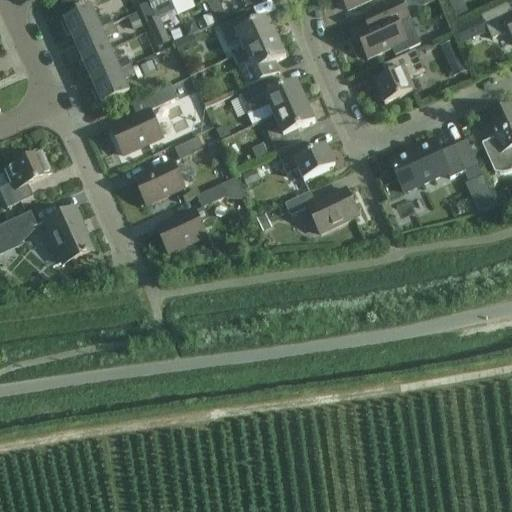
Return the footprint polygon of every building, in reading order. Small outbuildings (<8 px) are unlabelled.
[(213,16),(224,11),(218,0),(193,0),(197,8),(207,3),(213,16)] [(343,0),(349,13),(377,0),(343,0)] [(401,2),(372,15),(364,19),(369,30),(357,35),(369,61),(393,50),(396,58),(420,47),(409,21),(410,21),(401,2)] [(466,5),(453,11),(458,21),(471,14),(466,5)] [(492,41),(509,33),(511,39),(511,11),(509,6),(482,18),(492,41)] [(75,44),(113,27),(109,18),(98,23),(92,10),(61,24),(68,39),(72,37),(75,44)] [(224,11),(213,16),(218,26),(228,21),(224,11)] [(137,16),(129,20),(133,31),(142,27),(137,16)] [(240,42),(245,54),(277,40),(268,19),(250,27),(245,17),(220,28),(229,48),(240,42)] [(158,48),(170,43),(159,20),(148,25),(158,48)] [(190,25),(185,28),(189,37),(200,32),(197,27),(190,25)] [(117,35),(113,27),(75,44),(78,50),(74,52),(80,66),(111,52),(106,40),(117,35)] [(277,40),(245,54),(234,59),(248,90),(273,79),(269,68),(286,60),(277,40)] [(453,42),(440,48),(447,63),(460,57),(453,42)] [(93,85),(131,68),(127,59),(116,64),(111,52),(80,66),(86,80),(90,79),(93,85)] [(387,79),(375,85),(385,107),(414,93),(408,80),(425,73),(416,53),(382,68),(387,79)] [(151,63),(141,68),(145,77),(155,72),(151,63)] [(135,77),(131,68),(93,85),(96,92),(92,94),(99,108),(130,94),(124,82),(135,77)] [(269,107),(275,119),(306,104),(297,84),(279,92),(275,81),(249,93),(258,112),(269,107)] [(178,101),(172,88),(148,99),(154,112),(178,101)] [(238,89),(228,91),(233,109),(243,107),(238,89)] [(316,124),(306,104),(275,119),(280,130),(268,135),(277,155),(303,143),(298,133),(316,124)] [(511,109),(480,124),(489,143),(482,146),(495,176),(497,175),(500,176),(504,176),(508,176),(511,174),(511,109)] [(163,141),(150,113),(112,131),(124,158),(163,141)] [(226,127),(216,131),(220,139),(230,135),(226,127)] [(199,140),(175,151),(181,163),(204,152),(199,140)] [(417,150),(418,153),(391,165),(405,195),(448,175),(450,181),(466,174),(454,148),(440,155),(434,142),(417,150)] [(287,177),(299,171),(304,183),(336,169),(326,148),(309,156),(304,146),(278,157),(287,177)] [(11,185),(0,190),(0,195),(7,210),(33,199),(27,187),(51,177),(40,154),(5,170),(11,185)] [(173,165),(135,182),(147,208),(185,191),(173,165)] [(256,172),(243,177),(247,187),(260,182),(256,172)] [(484,177),(469,184),(482,212),(497,205),(484,177)] [(237,181),(197,199),(203,211),(226,200),(246,201),(237,181)] [(359,219),(346,192),(316,206),(311,194),(285,206),(291,218),(308,210),(321,237),(359,219)] [(75,210),(43,224),(62,266),(91,253),(80,228),(83,227),(75,210)] [(195,213),(157,230),(169,256),(207,239),(195,213)] [(29,214),(6,225),(0,227),(0,248),(2,248),(0,242),(0,241),(11,236),(12,238),(36,228),(29,214)] [(264,217),(257,221),(264,234),(271,230),(264,217)]
